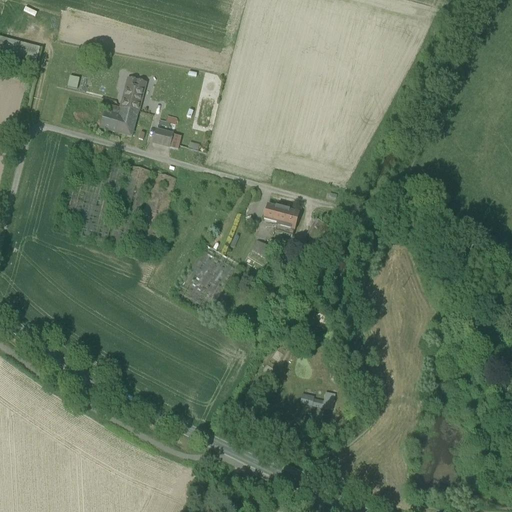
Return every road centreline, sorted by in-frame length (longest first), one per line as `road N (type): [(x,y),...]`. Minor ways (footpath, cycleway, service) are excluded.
road 1 (track): [(316,493),(325,465),(370,426),(381,400),(355,305),(355,273),(485,0)]
road 2 (tertiary): [(0,313),(103,385),(316,493)]
